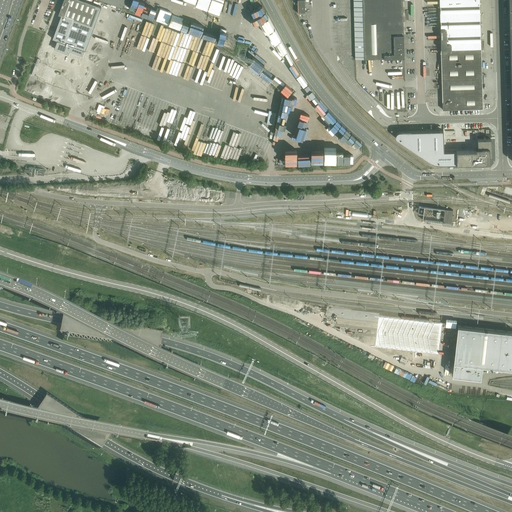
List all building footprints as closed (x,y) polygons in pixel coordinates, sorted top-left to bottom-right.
[(61,16),(52,39),(58,40),(55,49),(69,54),(70,51),(83,56),(85,51),(101,7),(81,0),(63,0),(59,15),(61,16)] [(297,0),(298,13),(305,13),(305,10),(305,8),(304,0),(302,0),(298,0),(297,0)] [(404,58),(402,0),(362,0),(364,59),(404,58)] [(479,0),(439,0),(441,49),(481,48),(479,0)] [(481,48),(441,49),(443,110),(483,108),(481,48)] [(265,90),(269,85),(248,69),(244,74),(265,90)] [(396,135),(396,136),(396,137),(396,138),(397,139),(397,140),(422,156),(430,162),(432,163),(434,164),(436,164),(439,164),(441,165),(457,164),(456,151),(444,151),(443,130),(426,131),(400,132),(399,132),(398,132),(397,132),(397,133),(396,134),(396,135)] [(476,150),(456,151),(457,164),(490,163),(490,156),(492,156),(491,139),(485,139),(483,139),(478,139),(478,148),(476,148),(476,150)] [(45,170),(35,169),(35,167),(30,167),(30,170),(25,169),(24,172),(29,173),(29,176),(34,176),(34,174),(44,175),(45,170)] [(453,210),(424,207),(423,220),(452,223),(453,210)] [(511,332),(457,326),(457,331),(455,345),(454,351),(452,375),(480,378),(482,366),(511,369),(511,332)]
